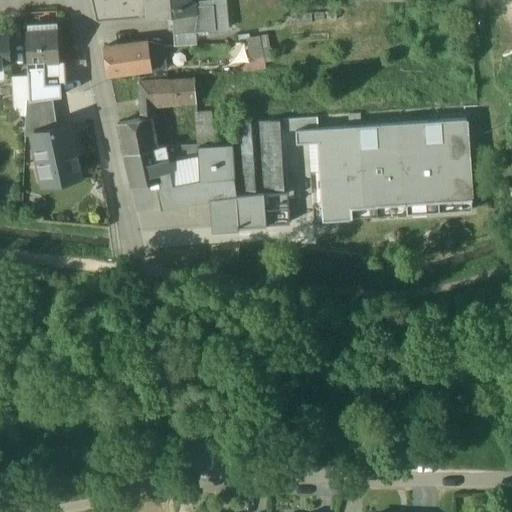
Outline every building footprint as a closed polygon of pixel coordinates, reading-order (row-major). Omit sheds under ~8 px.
[(144,0),(146,18),(172,16),(173,34),(196,32),(216,30),(214,4),(197,5),(196,0),(144,0)] [(58,29),(27,30),(30,66),(29,75),(28,101),(38,99),(37,84),(62,82),(58,29)] [(8,30),(0,30),(0,65),(10,65),(8,30)] [(196,32),(173,34),(174,45),(197,44),(196,32)] [(259,36),(248,38),(252,58),(262,56),(259,36)] [(147,41),(103,48),(107,76),(151,70),(150,61),(147,41)] [(239,63),(240,71),(265,68),(262,56),(252,58),(253,61),(239,63)] [(29,75),(12,76),(14,102),(28,101),(29,75)] [(194,78),(139,83),(141,103),(147,103),(196,98),(194,78)] [(62,82),(37,84),(38,99),(50,98),(63,96),(62,82)] [(38,99),(28,101),(27,116),(26,138),(33,137),(32,134),(55,130),(50,98),(38,99)] [(28,101),(14,102),(14,117),(27,116),(28,101)] [(147,103),(141,103),(143,119),(150,117),(147,103)] [(197,113),(198,145),(215,144),(214,112),(197,113)] [(234,178),(200,180),(197,181),(196,202),(209,200),(235,196),(235,203),(258,201),(259,226),(473,211),(466,118),(318,128),(317,116),(255,120),(258,176),(234,178)] [(143,119),(117,124),(124,155),(156,147),(150,117),(143,119)] [(242,121),(244,143),(232,143),(234,178),(258,176),(255,120),(242,121)] [(55,130),(32,134),(33,137),(42,182),(81,175),(71,127),(55,130)] [(215,144),(198,145),(199,161),(200,180),(234,178),(232,143),(215,144)] [(198,145),(182,146),(182,162),(199,161),(198,145)] [(182,146),(164,147),(168,163),(182,162),(182,146)] [(164,147),(156,147),(124,155),(131,186),(165,180),(169,171),(168,163),(164,147)] [(182,162),(168,163),(169,171),(165,180),(166,187),(197,181),(200,180),(199,161),(182,162)] [(166,187),(159,189),(161,206),(196,202),(197,181),(166,187)] [(235,196),(209,200),(213,234),(237,232),(237,227),(235,203),(235,196)] [(258,201),(235,203),(237,227),(259,226),(258,201)]
